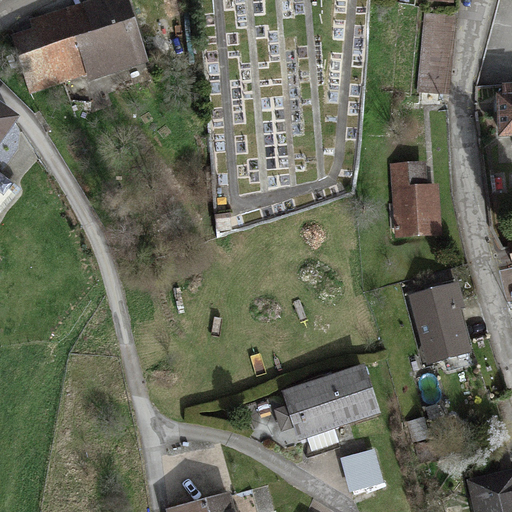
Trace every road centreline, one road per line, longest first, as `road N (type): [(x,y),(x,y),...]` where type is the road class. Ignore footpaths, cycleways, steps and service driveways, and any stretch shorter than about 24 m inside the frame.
road 1 (residential): [(0,92),(79,206),(116,302),(159,511)]
road 2 (residential): [(511,370),(476,247),(461,152),(479,0)]
